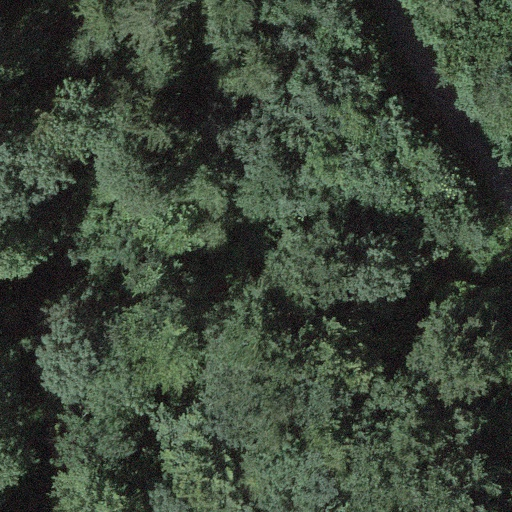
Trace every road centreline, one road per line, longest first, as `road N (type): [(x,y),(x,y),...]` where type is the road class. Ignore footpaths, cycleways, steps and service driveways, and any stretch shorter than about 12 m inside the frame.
road 1 (track): [(88,511),(31,273),(0,216)]
road 2 (track): [(400,0),(511,160)]
